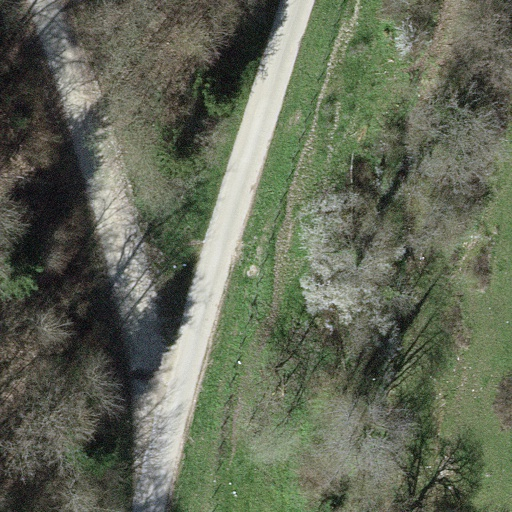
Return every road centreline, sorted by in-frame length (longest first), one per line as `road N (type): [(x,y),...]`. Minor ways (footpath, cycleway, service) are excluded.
road 1 (track): [(301,0),(165,436),(153,511)]
road 2 (track): [(36,0),(165,436)]
